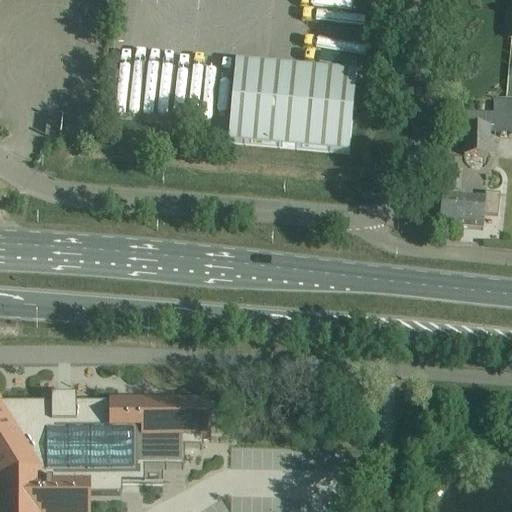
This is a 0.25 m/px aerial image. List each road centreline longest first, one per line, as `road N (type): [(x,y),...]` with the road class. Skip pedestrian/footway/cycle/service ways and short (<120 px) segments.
road 1 (primary): [(511,288),(0,238)]
road 2 (primary): [(0,309),(511,347)]
road 3 (residential): [(375,221),(48,191),(0,167)]
road 4 (residential): [(397,203),(413,166),(434,0)]
road 5 (residential): [(375,221),(400,248),(511,260)]
